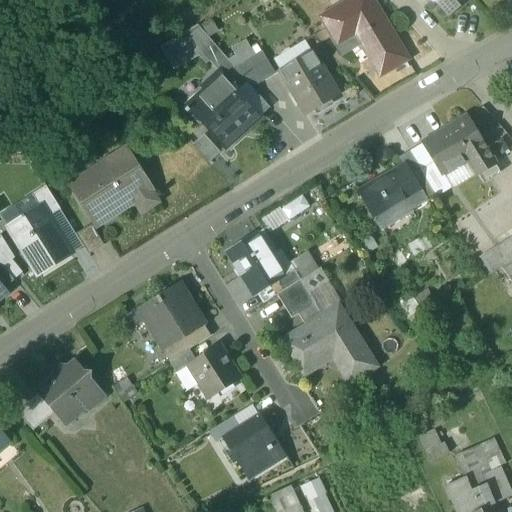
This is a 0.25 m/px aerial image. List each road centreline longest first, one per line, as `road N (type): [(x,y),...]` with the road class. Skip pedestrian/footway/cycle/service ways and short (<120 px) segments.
road 1 (residential): [(184,238),(463,68)]
road 2 (residential): [(0,352),(184,238)]
road 3 (residential): [(184,238),(293,411)]
